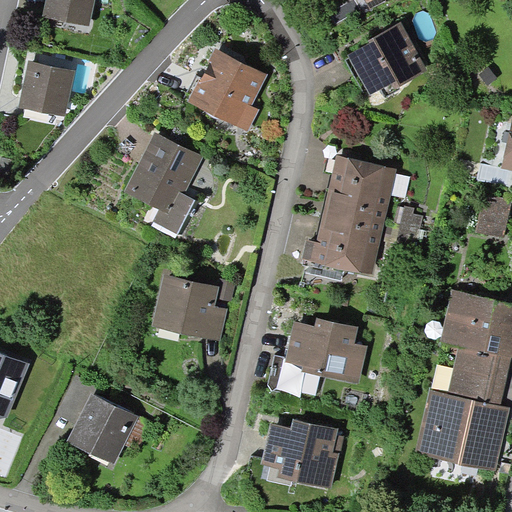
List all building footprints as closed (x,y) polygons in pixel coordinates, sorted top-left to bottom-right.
[(45,0),(43,17),(90,27),(94,0),(45,0)] [(398,22),(346,57),(370,101),(427,71),(398,22)] [(215,49),(188,100),(247,132),(259,109),(249,105),(264,75),(215,49)] [(27,63),(20,107),(67,114),(74,70),(27,63)] [(511,125),(507,124),(500,164),(511,168),(511,125)] [(202,156),(155,133),(126,191),(151,204),(143,215),(176,232),(193,199),(181,192),(202,156)] [(332,154),(312,262),(372,275),(394,169),(332,154)] [(16,160),(0,157),(0,158),(0,166),(14,169),(16,160)] [(511,202),(484,195),(474,232),(501,239),(511,202)] [(217,287),(165,274),(152,326),(219,343),(227,309),(215,306),(218,298),(220,288),(217,287)] [(220,278),(217,287),(220,288),(218,298),(231,301),(236,281),(220,278)] [(449,391),(426,390),(413,451),(494,474),(511,407),(495,401),(506,355),(511,356),(511,302),(450,289),(440,336),(465,343),(449,391)] [(316,326),(294,320),(284,364),(359,383),(369,347),(354,343),(357,323),(319,316),(316,326)] [(0,350),(0,414),(6,417),(26,361),(0,350)] [(137,415),(93,389),(63,439),(112,464),(137,415)] [(279,467),(276,476),(330,485),(341,435),(331,435),(330,422),(295,415),(293,433),(267,424),(258,463),(279,467)]
